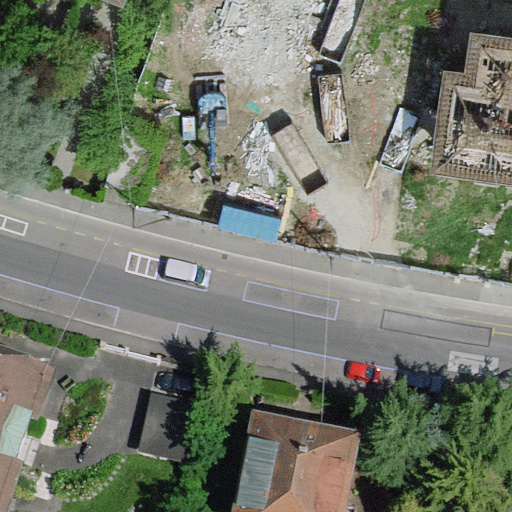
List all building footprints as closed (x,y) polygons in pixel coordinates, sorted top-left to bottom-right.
[(312,51),(329,0),(220,0),(215,19),(312,51)] [(511,165),(511,16),(471,15),(470,51),(443,50),(438,163),(511,165)] [(1,511),(46,387),(0,372),(0,511),(1,511)] [(341,511),(352,454),(259,435),(243,511),(341,511)] [(511,511),(511,497),(501,497),(499,511),(511,511)]
